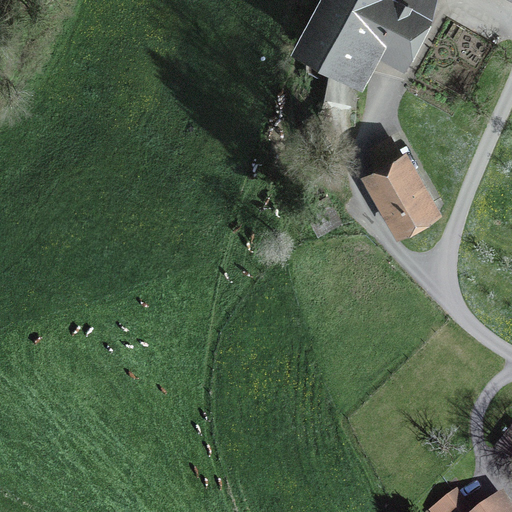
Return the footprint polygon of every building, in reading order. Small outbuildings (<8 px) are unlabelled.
[(325,0),(301,46),(360,76),(378,41),(398,51),(424,0),(325,0)] [(399,223),(427,207),(388,136),(369,153),(373,173),(372,174),(399,223)] [(310,206),(321,229),(337,221),(326,198),(310,206)] [(511,425),(494,447),(511,461),(511,425)] [(435,511),(470,511),(455,492),(433,509),(435,511)]
